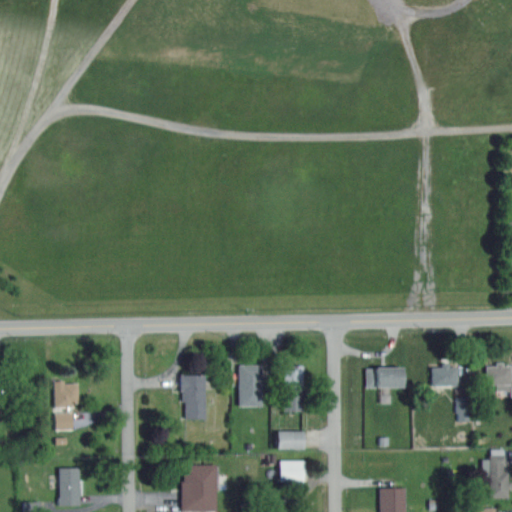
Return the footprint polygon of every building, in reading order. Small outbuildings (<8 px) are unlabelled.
[(430,385),(430,366),(439,365),(439,361),(447,361),(447,365),(455,365),(455,384),(430,385)] [(501,361),(501,364),(509,364),(510,378),(511,378),(511,394),(508,395),(508,390),(496,390),(496,383),(484,383),(484,365),(494,365),(494,361),(501,361)] [(237,404),(237,363),(260,363),(261,403),(237,404)] [(302,409),(283,409),(283,368),(291,367),(291,364),(302,364),(302,386),(306,386),(306,399),(302,399),(302,409)] [(401,386),(365,385),(365,367),(374,367),(374,365),(401,366),(401,386)] [(184,417),(184,400),(181,400),(181,389),(179,389),(179,373),(203,373),(204,417),(184,417)] [(53,406),(52,379),(62,379),(62,382),(76,382),(76,401),(71,401),(71,406),(53,406)] [(51,411),(51,428),(69,428),(68,411),(51,411)] [(272,447),(300,447),(300,429),(273,428),(272,447)] [(488,497),(487,476),(480,476),(480,457),(488,457),(488,453),(489,453),(489,446),(502,446),(502,453),(503,453),(504,471),(507,471),(507,480),(510,480),(510,488),(507,488),(507,497),(488,497)] [(300,459),(275,458),(275,479),(299,479),(300,459)] [(216,510),(180,510),(180,479),(182,479),(182,463),(216,463),(216,510)] [(76,503),(57,503),(56,494),(58,494),(57,466),(77,465),(78,503),(76,503)] [(403,511),(378,511),(378,486),(403,486),(403,511)]
